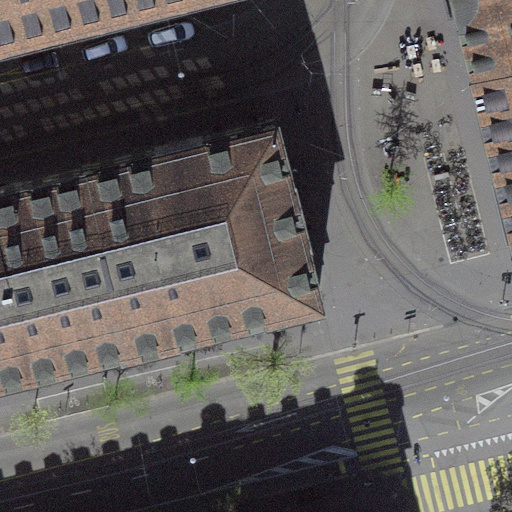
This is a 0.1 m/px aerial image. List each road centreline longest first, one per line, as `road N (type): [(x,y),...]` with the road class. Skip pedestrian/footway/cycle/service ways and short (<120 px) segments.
road 1 (tertiary): [(432,404),(0,510)]
road 2 (residential): [(0,115),(251,54),(295,31),(322,0)]
